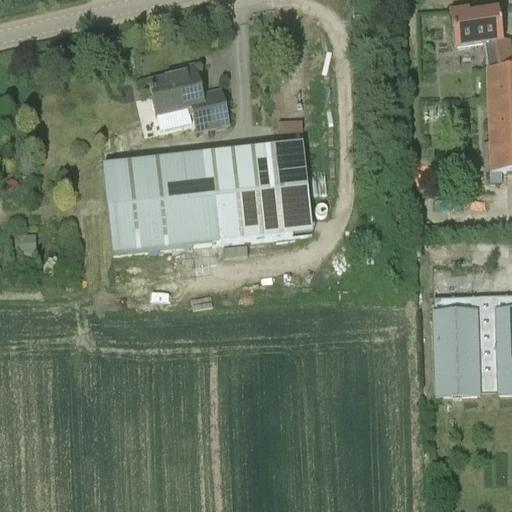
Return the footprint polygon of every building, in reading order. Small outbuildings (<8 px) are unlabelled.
[(511,65),(510,43),(502,44),(497,13),(469,18),(468,12),(447,15),(453,53),(487,47),(489,58),(484,59),(487,72),(486,72),(490,176),(511,175),(511,65)] [(228,129),(221,94),(201,99),(193,67),(174,71),(175,78),(147,85),(156,121),(191,114),(196,137),(228,129)] [(202,158),(100,170),(112,262),(213,249),(202,158)] [(13,258),(33,259),(33,239),(14,238),(13,258)] [(511,316),(511,317),(511,301),(447,303),(448,319),(432,320),(435,400),(478,399),(477,383),(497,382),(497,398),(511,397),(511,316)]
